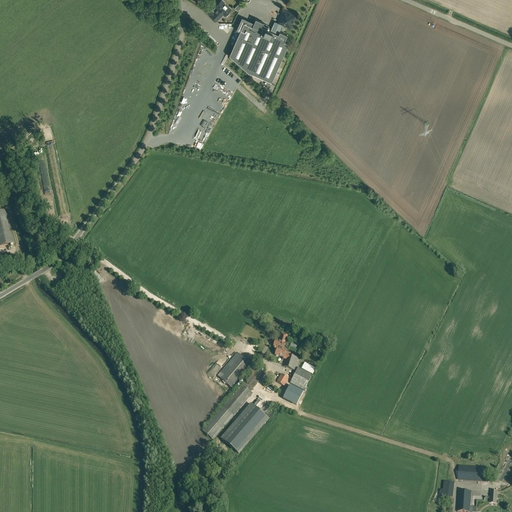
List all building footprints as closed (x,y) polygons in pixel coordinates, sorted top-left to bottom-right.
[(224,15),(231,9),(228,6),(227,6),(224,3),(221,0),(217,4),(218,5),(215,8),(217,9),(210,15),(216,21),(223,14),(224,15)] [(278,22),(290,28),(296,15),(283,10),(278,22)] [(260,26),(259,30),(253,27),(255,23),(241,18),(236,30),(240,31),(229,56),(247,72),(271,82),(289,43),(284,41),(287,35),(279,31),(278,34),(260,26)] [(6,210),(0,211),(0,247),(14,244),(6,210)] [(0,265),(12,263),(10,253),(0,255),(0,265)] [(273,347),(277,348),(277,347),(283,349),(287,336),(281,334),(279,341),(275,340),(273,347)] [(283,366),(294,370),(298,358),(289,356),(290,354),(285,352),(286,350),(283,349),(277,347),(277,348),(275,355),(285,358),(283,366)] [(237,353),(217,376),(233,389),(249,371),(252,374),(256,369),(237,353)] [(304,363),(302,369),(312,374),(315,369),(304,363)] [(265,374),(257,368),(256,369),(252,374),(242,385),(251,392),(265,374)] [(298,368),(290,383),(304,391),(312,375),(298,368)] [(281,374),(274,386),(281,390),(288,378),(281,374)] [(242,385),(242,384),(202,430),(213,439),(253,394),(251,392),(242,385)] [(303,394),(289,386),(282,400),(295,408),(303,394)] [(269,420),(251,404),(221,439),(239,454),(269,420)] [(488,482),(489,468),(476,467),(459,466),(458,480),(488,482)] [(453,498),(455,482),(444,481),(443,490),(440,490),(439,496),(453,498)] [(459,491),(457,511),(467,511),(476,511),(477,507),(470,507),(471,491),(459,491)]
